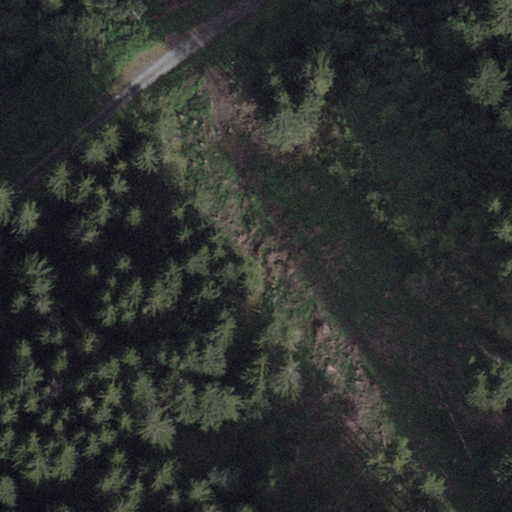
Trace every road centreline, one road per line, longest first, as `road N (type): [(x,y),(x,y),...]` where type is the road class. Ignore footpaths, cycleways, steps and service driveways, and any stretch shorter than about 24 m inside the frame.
road 1 (track): [(0,158),(245,0)]
road 2 (track): [(129,511),(87,459),(0,439)]
